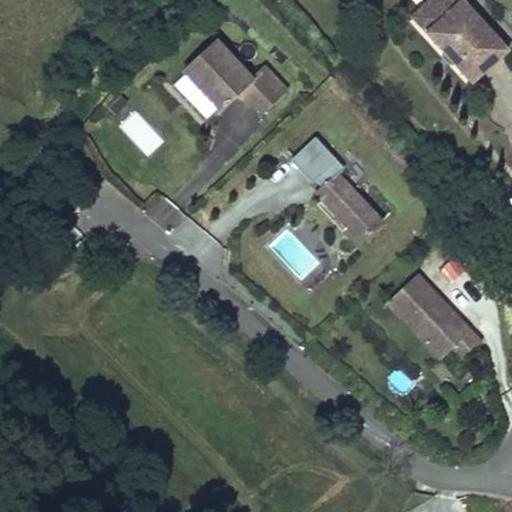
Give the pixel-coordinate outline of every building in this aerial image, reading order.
[(433,0),(430,0),(413,17),(427,33),(447,14),(433,0)] [(433,0),(447,14),(427,33),(474,83),(511,49),(465,0),(433,0)] [(209,49),(194,63),(204,73),(219,59),(209,49)] [(194,63),(177,79),(214,118),(235,98),(257,120),(280,98),(257,75),(245,86),(219,59),(204,73),(194,63)] [(310,144),(289,165),(318,195),(312,200),(318,206),(313,211),(339,238),(344,233),(358,247),(378,228),(334,181),(340,175),(310,144)] [(414,273),(383,304),(436,360),(448,348),(460,360),(479,341),(414,273)]
